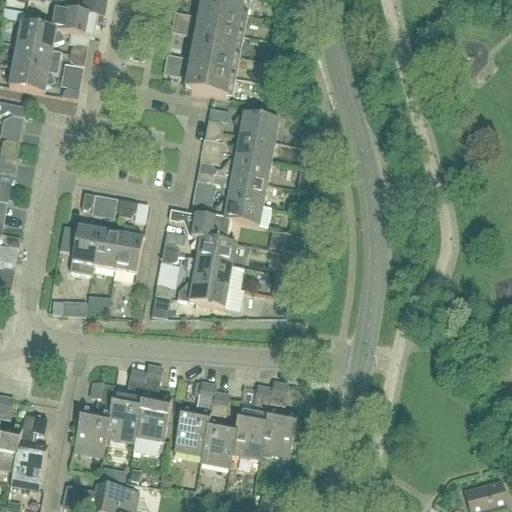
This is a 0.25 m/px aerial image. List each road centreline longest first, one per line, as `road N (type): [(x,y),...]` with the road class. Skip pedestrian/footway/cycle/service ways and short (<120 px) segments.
road 1 (tertiary): [(360,366),(373,215),(325,0)]
road 2 (residential): [(49,179),(175,202),(193,129),(186,111),(103,91)]
road 3 (residential): [(360,366),(80,348)]
road 4 (residential): [(21,344),(49,179)]
road 5 (residential): [(49,511),(80,348)]
road 6 (tertiary): [(321,511),(340,469),(360,366)]
